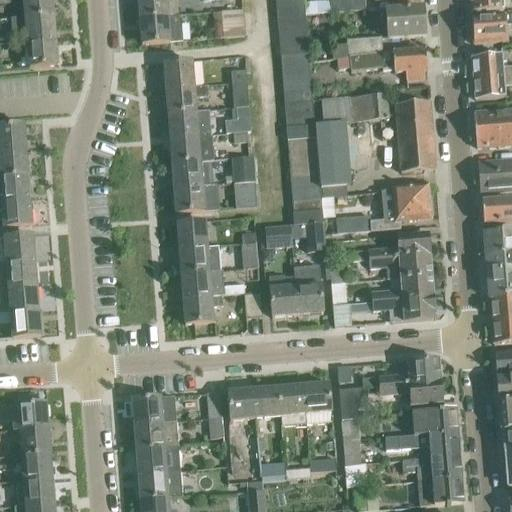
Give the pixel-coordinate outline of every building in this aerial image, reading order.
[(54,17),(52,0),(23,0),(25,19),(54,17)] [(138,0),(140,21),(178,18),(176,0),(138,0)] [(340,0),(330,1),(330,2),(308,4),(309,17),(365,13),(363,0),(340,0)] [(501,0),(470,0),(472,15),(503,13),(501,0)] [(304,16),(303,3),(276,6),(277,18),(304,16)] [(425,39),(423,9),(387,11),(389,41),(425,39)] [(220,14),(221,28),(215,29),(216,39),(243,37),(241,12),(220,14)] [(305,28),(304,16),(277,18),(278,30),(305,28)] [(54,17),(25,19),(27,44),(56,42),(54,17)] [(474,46),(494,45),(507,44),(506,27),(511,26),(511,17),(472,20),(474,46)] [(181,18),(178,18),(140,21),(142,46),(183,43),(182,30),(181,18)] [(305,28),(278,30),(279,44),(307,42),(305,28)] [(0,46),(17,45),(16,35),(0,36),(0,46)] [(346,42),(347,45),(335,46),(336,59),(349,58),(382,54),(381,40),(346,42)] [(58,67),(56,42),(27,44),(30,70),(58,67)] [(307,42),(279,44),(280,58),(308,56),(307,42)] [(382,54),(349,58),(350,70),(382,68),(382,65),(393,65),(394,76),(406,75),(407,82),(425,81),(424,73),(427,72),(425,51),(393,54),(382,54)] [(309,68),(308,56),(280,58),(281,70),(309,68)] [(474,80),(511,77),(511,68),(503,70),(502,57),(472,59),(474,80)] [(166,91),(195,88),(192,63),(164,65),(166,91)] [(309,68),(281,70),(282,82),(310,80),(309,68)] [(233,89),(246,88),(245,74),(232,76),(233,89)] [(511,85),(511,77),(474,80),(475,102),(505,99),(504,86),(511,85)] [(311,92),(310,80),(282,82),(283,94),(311,92)] [(211,87),(195,88),(166,91),(168,116),(197,113),(196,101),(212,100),(211,87)] [(246,88),(233,89),(234,107),(248,106),(246,88)] [(311,92),(283,94),(285,106),(312,104),(311,92)] [(385,96),(350,100),(325,103),(328,128),(318,129),(324,192),(356,189),(350,125),(388,121),(385,96)] [(313,116),(312,104),(285,106),(286,118),(313,116)] [(430,104),(410,105),(395,107),(401,175),(435,172),(430,104)] [(511,112),(494,114),(474,116),(477,150),(478,150),(497,148),(511,146),(511,112)] [(197,113),(168,116),(170,141),(199,139),(197,113)] [(313,116),(286,118),(287,131),(314,129),(313,116)] [(0,153),(26,151),(24,126),(0,128),(0,153)] [(233,135),(247,134),(247,127),(233,128),(233,135)] [(314,129),(287,131),(288,143),(315,140),(314,129)] [(247,134),(233,135),(234,148),(248,147),(247,134)] [(199,139),(170,141),(172,165),(211,162),(214,161),(212,137),(199,139)] [(316,152),(315,140),(288,143),(289,154),(316,152)] [(0,177),(28,175),(26,151),(0,153),(0,177)] [(317,164),(316,152),(289,154),(290,166),(317,164)] [(235,186),(257,184),(255,159),(234,161),(235,186)] [(213,187),(211,162),(172,165),(174,191),(213,187)] [(511,163),(479,166),(481,194),(511,191),(511,163)] [(317,164),(290,166),(291,178),(318,176),(317,164)] [(28,175),(0,177),(0,195),(1,203),(30,200),(28,175)] [(318,176),(291,178),(292,190),(320,188),(318,176)] [(257,184),(235,186),(237,210),(259,208),(257,184)] [(219,187),(213,187),(174,191),(176,216),(221,212),(219,187)] [(321,201),(320,188),(292,190),(293,203),(321,201)] [(369,220),(337,223),(338,237),(371,234),(387,233),(400,231),(400,222),(429,219),(428,204),(430,201),(430,196),(427,193),(426,189),(406,191),(394,192),(396,209),(385,210),(369,212),(369,215),(369,220)] [(30,200),(1,203),(0,202),(0,229),(32,227),(30,200)] [(511,200),(482,203),(484,226),(511,223),(511,200)] [(321,201),(293,203),(294,215),(322,213),(321,201)] [(322,213),(294,215),(295,227),(323,225),(322,213)] [(179,251),(208,249),(206,223),(177,226),(179,251)] [(325,253),(323,226),(303,228),(305,255),(325,253)] [(292,250),(291,230),(264,232),(265,253),(292,250)] [(486,259),(511,257),(511,233),(484,236),(486,259)] [(368,262),(430,256),(428,235),(397,238),(398,250),(348,254),(348,264),(368,262)] [(0,264),(7,264),(35,262),(33,237),(0,239),(0,264)] [(256,245),(242,246),(244,271),(258,270),(256,245)] [(218,248),(208,249),(179,251),(181,276),(210,274),(220,273),(218,248)] [(430,256),(368,262),(369,271),(389,269),(390,282),(401,281),(432,278),(430,256)] [(511,257),(486,259),(490,303),(511,301),(511,257)] [(37,287),(35,262),(7,264),(9,289),(37,287)] [(331,287),(346,285),(344,265),(329,266),(331,287)] [(321,287),(308,288),(307,271),(294,272),(294,279),(297,317),(323,315),(321,287)] [(210,274),(181,276),(183,301),(222,298),(221,289),(211,290),(210,274)] [(297,317),(294,279),(288,279),(287,277),(269,278),(272,319),(297,317)] [(432,278),(401,281),(402,292),(371,295),(372,305),(434,300),(432,278)] [(347,285),(346,285),(331,287),(333,308),(349,306),(347,285)] [(243,286),(231,287),(232,297),(244,296),(243,286)] [(37,287),(9,289),(0,289),(0,298),(1,315),(39,312),(37,287)] [(244,296),(245,301),(246,321),(262,320),(260,295),(244,296)] [(222,308),(222,298),(183,301),(185,326),(214,324),(212,309),(222,308)] [(435,321),(434,300),(372,305),(373,313),(403,311),(404,324),(435,321)] [(511,301),(490,303),(492,324),(511,322),(511,301)] [(349,306),(333,308),(335,329),(351,328),(350,306),(349,306)] [(39,312),(1,315),(0,315),(0,327),(11,327),(13,340),(41,338),(39,312)] [(511,322),(492,324),(494,346),(511,344),(511,322)] [(511,353),(495,355),(497,378),(511,376),(511,353)] [(378,388),(440,383),(439,361),(407,364),(409,376),(362,381),(363,390),(378,388)] [(511,379),(498,380),(500,403),(511,401),(511,379)] [(440,383),(378,388),(379,398),(408,395),(409,407),(442,404),(440,383)] [(329,386),(304,388),(306,416),(331,414),(329,386)] [(304,388),(279,390),(281,418),(281,428),(307,426),(306,416),(304,388)] [(279,390),(254,392),(256,420),(281,418),(279,390)] [(341,420),(357,418),(356,404),(359,404),(358,390),(339,392),(341,420)] [(256,420),(254,392),(228,394),(230,422),(256,420)] [(209,421),(222,420),(220,395),(207,396),(209,421)] [(20,434),(49,432),(47,405),(38,406),(37,397),(17,398),(19,422),(13,423),(14,435),(20,434)] [(135,427),(163,425),(161,400),(132,402),(135,427)] [(511,401),(500,403),(502,433),(503,433),(511,432),(511,401)] [(414,438),(458,435),(456,411),(412,414),(414,437),(414,438)] [(357,418),(341,420),(343,443),(359,442),(357,418)] [(222,420),(209,421),(210,441),(224,440),(222,420)] [(177,424),(163,425),(135,427),(137,452),(163,450),(179,449),(177,424)] [(49,432),(20,434),(22,459),(51,456),(49,432)] [(511,432),(503,433),(505,453),(511,452),(511,432)] [(414,437),(398,438),(386,439),(387,453),(420,450),(421,461),(460,458),(458,435),(414,438),(414,437)] [(248,439),(251,479),(260,478),(256,438),(248,439)] [(360,448),(359,442),(343,443),(343,449),(344,468),(360,467),(359,448),(360,448)] [(163,450),(137,452),(139,478),(166,476),(163,450)] [(51,456),(22,459),(24,484),(53,482),(51,456)] [(421,461),(407,462),(408,472),(431,470),(432,482),(418,483),(418,484),(462,481),(460,458),(421,461)] [(338,464),(313,466),(314,477),(339,476),(338,464)] [(360,467),(344,468),(343,468),(344,479),(345,489),(355,489),(367,488),(365,466),(360,467)] [(284,471),(285,481),(310,480),(310,469),(284,471)] [(166,476),(139,478),(141,502),(168,500),(182,499),(180,475),(166,476)] [(462,481),(418,484),(420,509),(463,505),(462,481)] [(53,482),(24,484),(18,484),(20,508),(26,508),(54,506),(53,482)] [(247,494),(262,492),(261,484),(245,485),(246,494),(247,494)] [(367,488),(355,489),(356,511),(369,511),(379,511),(378,496),(367,497),(367,488)] [(248,511),(264,511),(263,493),(262,492),(247,494),(248,511)] [(168,500),(141,502),(141,511),(175,511),(176,511),(169,511),(168,500)]
